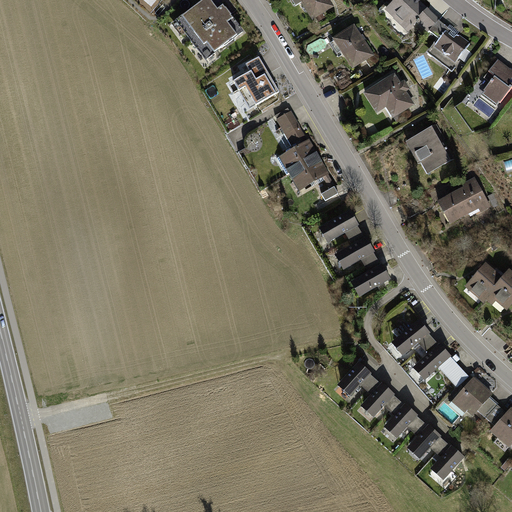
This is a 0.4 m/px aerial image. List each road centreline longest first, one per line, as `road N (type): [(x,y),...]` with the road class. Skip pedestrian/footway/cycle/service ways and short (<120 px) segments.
road 1 (residential): [(511,379),(428,295),(250,0)]
road 2 (track): [(21,417),(324,348)]
road 3 (secondary): [(0,329),(41,511)]
